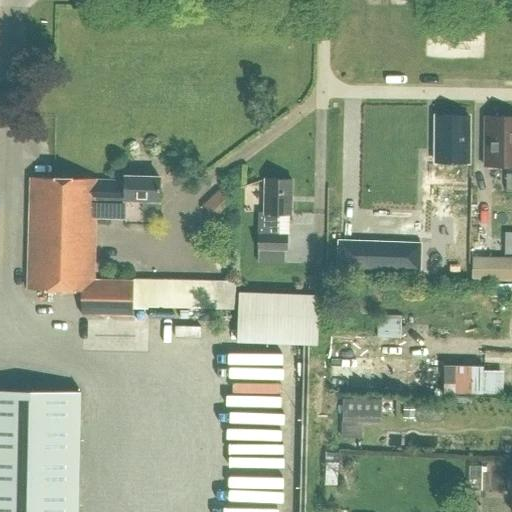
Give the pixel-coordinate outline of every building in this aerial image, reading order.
[(428,162),(427,186),(467,187),(467,162),(468,118),(438,117),(437,162),(437,163),(428,162)] [(511,190),(511,118),(487,118),(486,166),(504,166),(504,190),(511,190)] [(133,282),(94,281),(97,204),(125,205),(125,199),(144,200),(143,209),(158,210),(158,200),(160,200),(160,178),(126,177),(126,182),(98,181),(98,180),(32,178),(29,290),(85,292),(84,313),(132,314),(133,282)] [(280,234),(280,215),(293,215),(293,180),(265,180),(265,215),(260,215),(260,250),(286,250),(286,234),(280,234)] [(216,190),(196,204),(209,221),(229,207),(216,190)] [(365,241),(363,269),(420,271),(421,243),(365,241)] [(511,280),(511,256),(471,256),(471,280),(511,280)] [(504,295),(505,303),(511,302),(511,282),(486,284),(486,296),(504,295)] [(316,344),(318,295),(237,292),(236,341),(316,344)] [(375,316),(374,336),(397,336),(398,317),(375,316)] [(351,379),(396,380),(396,362),(351,362),(351,379)] [(482,394),(482,366),(443,365),(442,393),(482,394)] [(0,511),(78,511),(81,393),(0,390),(0,511)] [(342,422),(380,422),(380,397),(342,398),(342,422)] [(326,462),(330,462),(341,463),(342,453),(331,452),(327,452),(326,462)]
